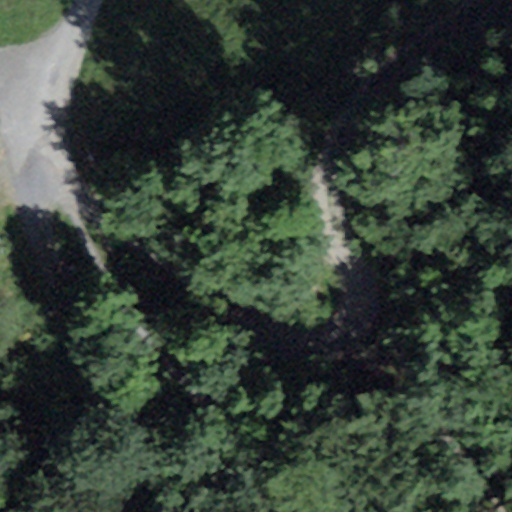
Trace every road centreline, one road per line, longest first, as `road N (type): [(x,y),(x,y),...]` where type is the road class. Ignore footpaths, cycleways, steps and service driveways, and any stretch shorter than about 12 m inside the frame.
road 1 (track): [(40,172),(298,339),(321,352),(342,350),(361,334),(362,298),(334,206),(345,106),(490,0)]
road 2 (track): [(325,511),(230,407),(141,339),(74,195)]
road 3 (track): [(211,511),(67,313),(43,241),(40,172)]
road 4 (track): [(40,172),(0,36)]
